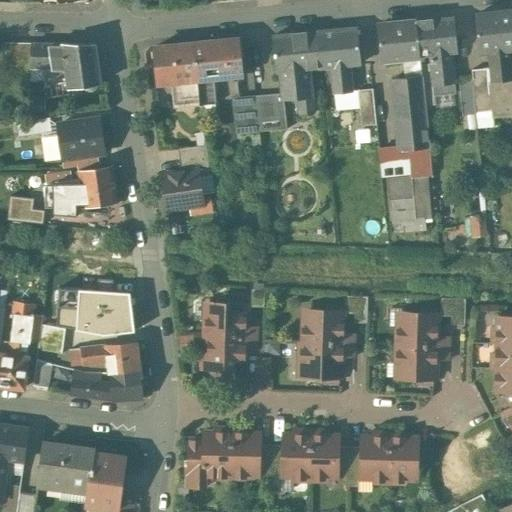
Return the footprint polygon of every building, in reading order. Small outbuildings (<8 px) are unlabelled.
[(511,11),(475,15),(479,51),(489,50),(508,48),(511,47),(511,11)] [(454,17),(416,21),(419,55),(429,54),(432,84),(433,95),(435,95),(455,93),(451,52),(457,51),(454,17)] [(416,21),(377,25),(381,59),(419,55),(416,21)] [(356,27),(316,31),(320,67),(331,66),(333,92),(351,90),(349,64),(360,63),(356,27)] [(316,31),(272,35),(276,71),(309,68),(320,67),(316,31)] [(239,39),(193,44),(196,78),(212,77),(242,74),(239,39)] [(62,43),(21,43),(20,77),(26,77),(26,80),(44,80),(44,84),(67,81),(62,43)] [(91,44),(62,43),(67,81),(68,88),(84,86),(85,88),(87,90),(90,90),(92,90),(94,89),(96,86),(97,84),(100,83),(98,68),(97,59),(96,59),(95,47),(91,44)] [(193,44),(153,48),(157,83),(177,80),(196,78),(193,44)] [(508,48),(489,50),(492,74),(492,76),(510,74),(508,48)] [(309,68),(279,71),(281,93),(293,92),(294,98),(298,98),(299,113),(313,112),(309,68)] [(487,68),(471,69),(472,79),(474,96),(489,94),(487,75),(487,68)] [(510,74),(492,76),(492,74),(487,75),(489,94),(492,118),(511,115),(511,78),(511,79),(510,74)] [(421,76),(391,79),(398,149),(428,146),(424,105),(422,85),(421,76)] [(212,77),(196,78),(199,105),(215,103),(212,77)] [(196,78),(177,80),(179,106),(173,106),(173,108),(199,105),(196,78)] [(472,79),(458,80),(462,115),(475,112),(474,96),(472,79)] [(432,84),(422,85),(424,105),(435,104),(435,95),(433,95),(432,84)] [(372,88),(357,90),(359,107),(361,125),(376,124),(372,88)] [(351,90),(333,92),(335,110),(359,107),(357,90),(351,90)] [(274,93),(255,95),(259,131),(278,129),(274,93)] [(255,95),(238,97),(242,133),(259,131),(255,95)] [(45,97),(24,96),(23,110),(44,111),(45,97)] [(50,117),(18,121),(19,134),(51,130),(50,117)] [(99,118),(58,124),(63,158),(77,156),(97,153),(104,152),(99,118)] [(205,145),(178,148),(179,160),(207,156),(205,145)] [(97,153),(77,156),(79,170),(99,167),(97,153)] [(207,156),(179,160),(181,171),(197,169),(198,176),(210,174),(207,156)] [(99,167),(79,170),(80,178),(82,197),(84,206),(117,201),(112,165),(99,167)] [(181,171),(162,174),(167,209),(189,206),(188,200),(201,199),(198,176),(197,169),(181,171)] [(70,171),(54,174),(58,200),(82,197),(80,178),(71,179),(70,171)] [(411,171),(386,174),(391,232),(412,231),(411,224),(416,223),(412,176),(411,171)] [(427,175),(412,176),(416,223),(424,222),(424,221),(430,220),(427,175)] [(10,194),(9,219),(40,220),(40,195),(10,194)] [(473,235),(489,233),(487,213),(471,214),(473,235)] [(367,296),(343,295),(343,311),(343,313),(354,313),(354,323),(367,323),(367,296)] [(15,299),(15,310),(39,311),(39,300),(15,299)] [(227,303),(210,303),(210,316),(205,316),(205,335),(243,336),(243,326),(245,326),(245,304),(243,304),(243,300),(228,300),(227,303)] [(325,310),(307,310),(307,323),(302,323),(302,341),(298,341),(298,342),(340,343),(340,333),(342,333),(343,313),(343,311),(340,311),(340,307),(325,307),(325,310)] [(435,310),(419,309),(419,313),(401,312),(401,326),(396,326),(396,345),(434,346),(434,336),(436,336),(437,313),(435,313),(435,310)] [(31,315),(14,312),(12,329),(29,331),(31,315)] [(511,314),(503,314),(503,316),(497,316),(496,327),(492,327),(492,342),(511,342),(511,314)] [(42,316),(31,315),(29,331),(28,338),(39,339),(41,323),(42,316)] [(41,323),(39,339),(38,348),(62,353),(65,327),(41,323)] [(245,326),(243,326),(243,336),(245,336),(244,350),(256,350),(257,326),(245,326)] [(29,331),(12,329),(9,355),(26,357),(28,338),(29,331)] [(342,333),(340,333),(340,343),(342,343),(342,356),(354,357),(354,334),(342,333)] [(243,336),(205,335),(205,336),(209,336),(208,356),(211,356),(211,368),(228,368),(227,380),(243,380),(244,363),(244,362),(244,350),(245,336),(243,336)] [(436,336),(434,336),(434,346),(434,359),(436,359),(449,360),(449,336),(436,336)] [(135,342),(105,345),(107,361),(109,373),(139,369),(135,342)] [(340,343),(298,342),(298,362),(306,362),(305,376),(322,376),(322,380),(338,381),(339,376),(341,376),(342,356),(342,343),(340,343)] [(511,342),(492,342),(492,343),(496,343),(496,352),(492,352),(491,367),(511,367),(511,342)] [(105,345),(80,348),(82,364),(107,361),(105,345)] [(434,346),(396,345),(395,363),(400,364),(400,377),(416,378),(416,382),(433,383),(433,378),(435,378),(436,359),(434,359),(434,346)] [(9,355),(0,353),(0,384),(23,388),(26,357),(9,355)] [(270,357),(257,357),(256,378),(269,379),(270,357)] [(511,367),(491,367),(491,368),(495,368),(495,389),(504,389),(511,404),(511,406),(502,411),(502,412),(511,407),(511,367)] [(139,369),(109,373),(110,383),(112,400),(142,398),(139,369)] [(110,383),(72,378),(70,394),(112,400),(110,383)] [(511,407),(502,412),(509,426),(511,424),(511,407)] [(28,428),(0,423),(0,458),(5,459),(23,462),(28,428)] [(223,432),(204,431),(204,439),(204,473),(214,473),(214,477),(230,478),(231,428),(224,428),(223,432)] [(259,433),(239,432),(239,428),(231,428),(230,478),(247,478),(247,474),(257,475),(258,475),(258,444),(259,433)] [(302,434),(283,434),(283,445),(282,475),(283,475),(293,476),(293,480),(309,480),(310,430),(303,430),(302,434)] [(318,430),(310,430),(309,480),(326,480),(326,476),(336,477),(337,477),(337,446),(338,435),(318,434),(318,430)] [(381,436),(362,436),(361,446),(361,477),(361,478),(372,478),(372,482),(388,482),(389,433),(381,432),(381,436)] [(397,433),(389,433),(388,482),(404,482),(405,479),(415,479),(416,479),(416,448),(417,437),(397,437),(397,433)] [(204,439),(189,439),(189,464),(187,464),(186,473),(204,473),(204,439)] [(94,449),(43,442),(37,480),(87,487),(88,487),(93,453),(94,449)] [(271,444),(258,444),(258,475),(257,475),(262,480),(270,480),(271,444)] [(283,445),(271,444),(270,480),(277,480),(283,475),(282,475),(283,445)] [(350,446),(337,446),(337,477),(336,477),(341,482),(349,482),(350,446)] [(361,446),(350,446),(349,482),(356,482),(361,478),(361,477),(361,446)] [(429,448),(416,448),(416,479),(415,479),(420,484),(428,484),(429,448)] [(93,453),(88,487),(87,487),(85,504),(118,509),(125,457),(93,453)] [(34,511),(37,494),(19,491),(16,511),(34,511)] [(491,511),(481,493),(445,511),(491,511)] [(14,511),(17,498),(6,496),(4,511),(13,511),(14,511)] [(511,511),(511,503),(503,508),(504,511),(511,511)]
